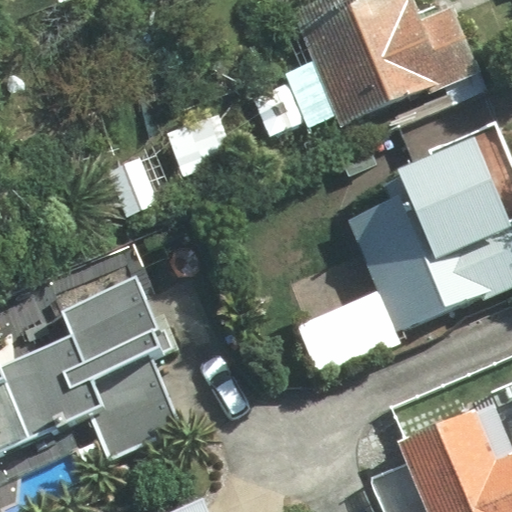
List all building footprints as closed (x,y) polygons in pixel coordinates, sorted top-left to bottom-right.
[(334,0),(307,10),(353,128),(501,70),(476,5),(446,17),(439,0),(334,0)] [(416,198),(364,218),(409,333),(511,293),(511,135),(407,176),(416,198)] [(158,158),(118,168),(131,220),(172,210),(158,158)] [(0,462),(106,422),(121,460),(200,429),(172,357),(196,347),(168,276),(83,309),(93,336),(0,371),(0,462)] [(440,511),(511,511),(511,441),(499,409),(413,442),(440,511)] [(246,511),(240,495),(198,511),(246,511)]
